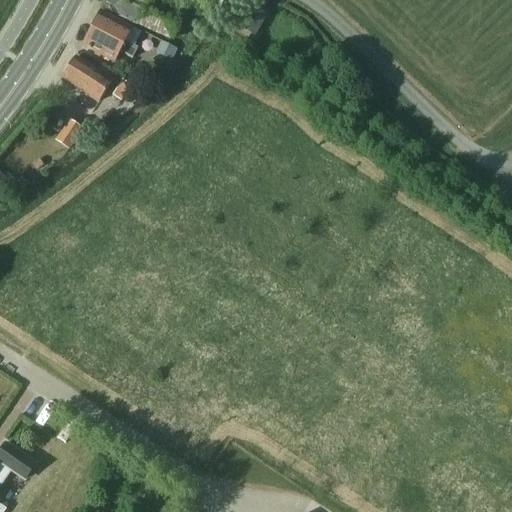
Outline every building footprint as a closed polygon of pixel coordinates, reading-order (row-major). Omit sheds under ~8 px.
[(106,0),(103,8),(135,24),(170,40),(180,19),(153,6),(156,1),(154,0),(106,0)] [(242,30),(254,38),(266,18),(253,9),(242,30)] [(114,63),(119,53),(132,60),(137,49),(134,48),(141,34),(100,13),(83,47),(114,63)] [(161,41),(155,53),(171,62),(178,50),(161,41)] [(62,79),(98,102),(115,76),(103,69),(99,74),(76,59),(62,79)] [(123,81),(112,97),(121,103),(126,95),(138,103),(144,93),(132,85),(131,86),(123,81)] [(70,152),(83,130),(69,121),(55,143),(70,152)] [(0,511),(4,511),(0,508),(0,474),(5,468),(25,482),(35,467),(6,446),(0,454),(0,511)]
